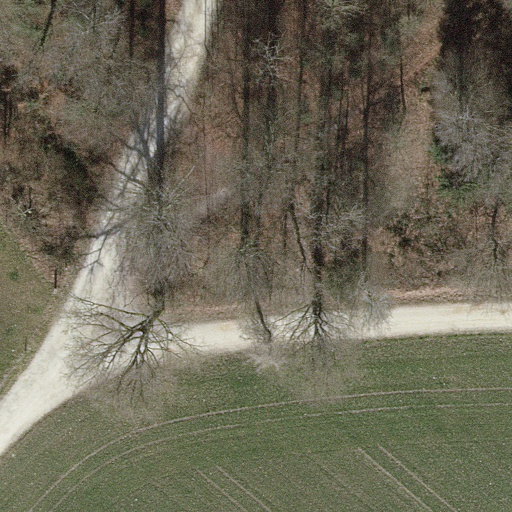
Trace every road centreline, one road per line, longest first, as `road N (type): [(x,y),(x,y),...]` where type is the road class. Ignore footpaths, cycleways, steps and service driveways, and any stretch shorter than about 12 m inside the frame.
road 1 (track): [(50,370),(277,331),(511,315)]
road 2 (track): [(50,370),(160,164),(185,93),(202,0)]
